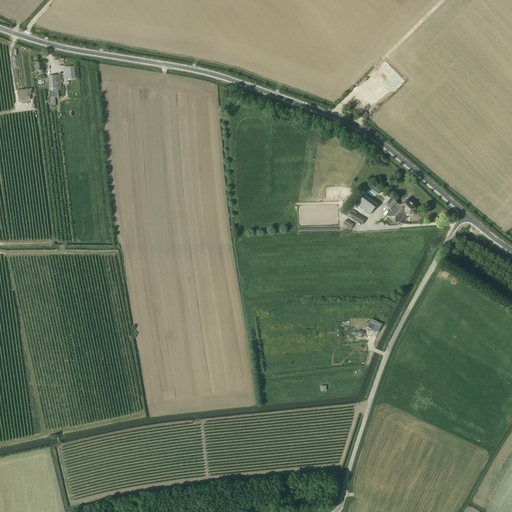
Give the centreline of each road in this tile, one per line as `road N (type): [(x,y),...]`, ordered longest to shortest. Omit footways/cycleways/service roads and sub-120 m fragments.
road 1 (unclassified): [(465,214),(341,119),(212,74),(63,48),(0,28)]
road 2 (unclassified): [(339,511),(377,373),(465,214)]
